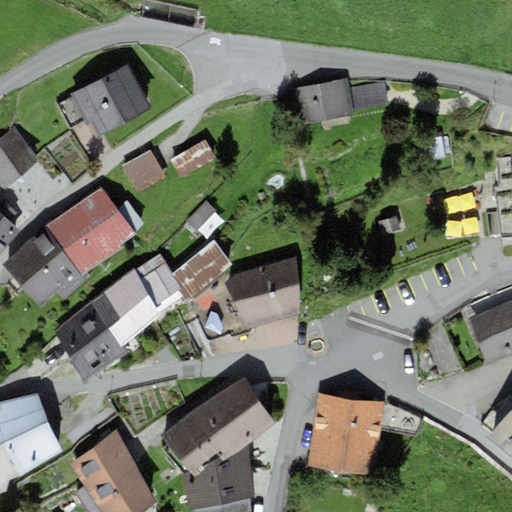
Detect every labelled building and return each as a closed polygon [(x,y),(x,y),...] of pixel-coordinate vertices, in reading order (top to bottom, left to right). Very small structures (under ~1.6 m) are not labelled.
[(127,63),(71,94),(87,123),(91,121),(98,134),(150,105),(127,63)] [(348,86),(347,78),(323,82),(287,87),(292,122),(352,114),(352,109),(388,101),(383,80),(348,86)] [(14,128),(0,139),(0,185),(1,187),(38,159),(14,128)] [(206,139),(171,159),(180,176),(216,155),(206,139)] [(151,148),(121,164),(136,192),(166,176),(151,148)] [(134,232),(100,189),(44,225),(81,274),(117,246),(115,244),(134,232)] [(0,250),(19,228),(0,210),(0,250)] [(19,279),(40,303),(53,292),(58,298),(83,277),(81,274),(44,225),(4,262),(19,279)] [(213,240),(170,274),(181,296),(185,300),(230,264),(213,240)] [(134,266),(104,290),(119,314),(107,324),(120,342),(128,336),(181,296),(170,274),(160,252),(137,270),(134,266)] [(236,273),(225,281),(229,289),(193,311),(205,337),(211,337),(228,332),(232,335),(237,334),(250,329),(252,324),(296,309),(295,253),(236,273)] [(104,290),(53,329),(62,344),(80,375),(124,349),(120,342),(107,324),(119,314),(104,290)] [(511,298),(470,316),(488,359),(511,348),(511,298)] [(160,433),(167,442),(162,446),(183,474),(213,455),(218,461),(247,442),(274,424),(250,388),(243,378),(192,412),(160,433)] [(382,401),(316,394),(307,463),(373,471),(382,401)] [(0,488),(3,488),(5,477),(18,471),(61,449),(43,407),(38,395),(0,402),(0,488)] [(511,407),(493,434),(511,450),(511,407)] [(117,430),(71,458),(88,484),(77,490),(90,511),(134,511),(153,500),(130,455),(117,430)] [(213,455),(183,474),(188,511),(189,511),(192,511),(245,501),(253,499),(247,449),(247,442),(218,461),(213,455)] [(246,511),(245,501),(192,511),(191,511),(246,511)]
